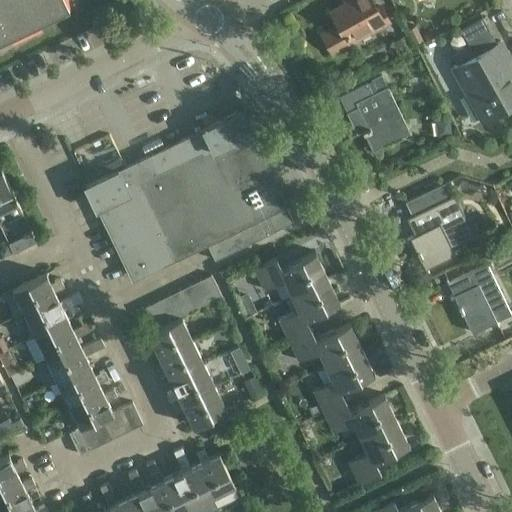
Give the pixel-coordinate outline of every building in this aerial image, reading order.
[(0,0),(0,41),(68,9),(68,8),(63,0),(0,0)] [(348,41),(388,19),(380,5),(376,8),(371,0),(348,0),(330,10),(339,26),(322,35),(331,50),(348,41)] [(474,54),(452,65),(481,118),(511,100),(511,80),(501,62),(509,57),(499,39),(495,42),(481,15),(459,27),(474,54)] [(392,126),(404,120),(387,85),(372,93),(366,81),(338,95),(339,96),(344,105),(343,105),(346,111),(357,105),(367,126),(361,129),(363,132),(372,149),(397,137),(392,126)] [(84,183),(95,205),(97,204),(132,276),(205,241),(206,243),(213,259),(275,229),(274,229),(292,220),(284,203),(285,202),(250,130),(252,130),(251,128),(241,108),(202,127),(203,129),(163,148),(155,152),(118,170),(117,168),(87,182),(84,183)] [(0,222),(21,212),(16,202),(0,169),(0,222)] [(450,246),(472,235),(453,195),(407,217),(415,234),(410,237),(417,250),(416,251),(419,256),(420,255),(425,266),(453,253),(450,246)] [(284,279),(291,293),(327,276),(315,250),(281,266),(276,255),(253,266),(264,288),(284,279)] [(471,331),(510,313),(486,263),(447,282),(471,331)] [(13,287),(24,310),(56,295),(54,290),(64,285),(60,276),(50,281),(45,272),(46,272),(46,271),(13,287)] [(211,273),(200,279),(211,301),(222,296),(211,273)] [(278,317),(288,338),(311,327),(306,317),(339,301),(327,276),(291,293),(298,308),(278,317)] [(200,279),(190,284),(201,306),(211,301),(200,279)] [(190,284),(179,289),(190,311),(201,306),(190,284)] [(179,289),(169,294),(180,316),(190,311),(179,289)] [(56,295),(24,310),(35,333),(67,318),(63,308),(81,299),(77,291),(69,295),(59,300),(56,295)] [(247,293),(236,298),(245,317),(257,312),(247,293)] [(169,294),(159,299),(169,321),(180,316),(169,294)] [(159,299),(148,304),(158,327),(169,321),(159,299)] [(158,327),(148,304),(138,310),(148,332),(158,327)] [(157,350),(160,355),(192,340),(181,316),(149,332),(153,342),(143,347),(147,355),(157,350)] [(67,318),(35,333),(46,357),(78,341),(76,335),(86,330),(82,322),(72,327),(67,318)] [(311,327),(288,338),(298,359),(318,350),(325,364),(362,346),(350,321),(316,338),(311,327)] [(78,341),(46,357),(57,380),(89,363),(84,354),(104,344),(100,336),(80,345),(78,341)] [(192,340),(160,355),(162,360),(152,365),(156,373),(166,368),(171,378),(203,362),(192,340)] [(312,389),(322,410),(345,399),(340,389),(374,372),(362,346),(325,364),(332,379),(312,389)] [(203,362),(171,378),(176,388),(166,393),(170,401),(180,396),(182,401),(214,385),(203,362)] [(89,363),(57,380),(68,402),(100,386),(98,381),(108,377),(104,368),(94,373),(89,363)] [(214,385),(182,401),(184,406),(174,411),(178,419),(188,414),(193,424),(226,409),(214,385)] [(100,386),(68,402),(79,426),(88,421),(98,416),(110,411),(112,409),(111,409),(106,400),(117,395),(113,387),(102,392),(100,386)] [(345,399),(322,410),(333,431),(353,421),(360,436),(396,418),(384,393),(350,409),(345,399)] [(131,400),(120,406),(130,428),(142,423),(131,400)] [(112,409),(110,411),(121,433),(130,428),(120,406),(112,409)] [(110,411),(98,416),(109,438),(121,433),(110,411)] [(98,416),(88,421),(99,444),(109,438),(98,416)] [(8,417),(0,421),(0,436),(0,437),(23,426),(19,418),(11,422),(8,417)] [(396,418),(360,436),(367,450),(346,460),(357,482),(380,471),(374,460),(408,443),(396,418)] [(79,426),(78,427),(89,449),(99,444),(88,421),(79,426)] [(89,449),(78,427),(67,432),(77,454),(89,449)] [(188,465),(184,456),(179,446),(171,450),(180,469),(172,473),(187,506),(210,495),(194,462),(188,465)] [(199,460),(194,462),(210,495),(234,484),(218,451),(207,456),(202,447),(194,451),(199,460)] [(0,455),(0,484),(18,476),(16,471),(25,466),(21,458),(12,463),(7,452),(0,455)] [(144,464),(148,473),(153,482),(148,484),(161,511),(175,511),(187,506),(172,473),(161,478),(152,460),(144,464)] [(125,496),(132,511),(161,511),(148,484),(143,487),(134,469),(126,473),(135,491),(125,496)] [(18,476),(0,484),(0,511),(29,498),(24,489),(34,484),(30,476),(21,481),(18,476)] [(132,511),(125,496),(115,501),(106,482),(98,486),(107,505),(102,507),(104,511),(132,511)] [(441,511),(432,493),(398,509),(393,497),(370,509),(371,511),(441,511)] [(29,498),(0,511),(47,511),(48,511),(44,503),(34,508),(29,498)] [(104,511),(102,507),(97,509),(92,500),(84,504),(87,511),(104,511)]
